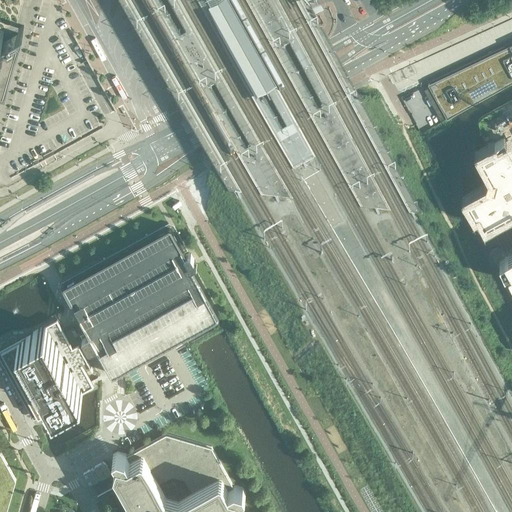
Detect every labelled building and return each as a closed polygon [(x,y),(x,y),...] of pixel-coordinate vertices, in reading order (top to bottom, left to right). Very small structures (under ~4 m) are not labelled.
[(204,0),(231,50),(241,44),(252,64),(320,26),(305,0),(204,0)] [(8,80),(22,34),(23,30),(18,29),(0,38),(0,33),(4,31),(0,30),(0,82),(3,83),(8,80)] [(447,118),(511,82),(511,44),(428,84),(446,117),(447,118)] [(511,146),(509,140),(507,141),(504,137),(494,142),(496,145),(481,153),(494,177),(495,178),(493,185),(492,184),(469,197),(477,212),(473,214),(479,224),(485,221),(486,223),(511,208),(511,251),(504,255),(505,257),(499,260),(505,271),(507,269),(511,277),(511,146)] [(220,314),(194,266),(197,264),(191,254),(188,253),(186,254),(172,227),(169,226),(64,284),(63,287),(77,312),(83,322),(86,328),(89,334),(82,338),(88,349),(91,349),(96,347),(111,374),(114,374),(118,372),(219,316),(220,314)] [(69,339),(57,318),(2,349),(32,404),(31,405),(31,406),(31,407),(31,408),(32,409),(33,409),(34,409),(38,416),(94,385),(69,339)] [(241,511),(237,504),(240,495),(241,495),(246,493),(243,488),(235,485),(234,486),(212,446),(166,433),(127,455),(126,454),(118,452),(113,454),(116,459),(117,460),(115,471),(138,511),(241,511)] [(0,511),(6,511),(16,480),(6,460),(0,450),(0,511)] [(110,474),(110,472),(105,463),(103,462),(95,466),(94,469),(92,468),(84,473),(83,475),(88,484),(91,485),(99,480),(99,478),(102,479),(110,474)]
